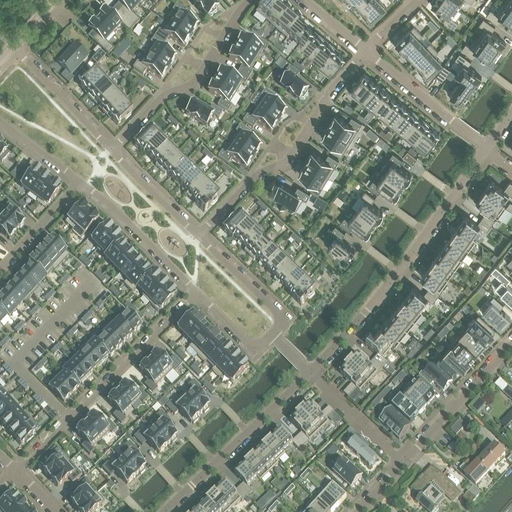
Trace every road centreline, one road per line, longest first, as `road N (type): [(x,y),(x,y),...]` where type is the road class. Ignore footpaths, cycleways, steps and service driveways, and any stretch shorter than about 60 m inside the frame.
road 1 (residential): [(309,371),(398,273),(485,151)]
road 2 (residential): [(366,51),(330,89),(285,161),(256,175),(197,236)]
road 3 (residential): [(198,295),(18,474)]
road 4 (residential): [(248,0),(194,83),(162,97),(112,149)]
road 5 (residential): [(168,511),(309,371)]
road 6 (residential): [(399,463),(511,341)]
road 7 (residential): [(78,183),(198,295)]
road 8 (residential): [(485,151),(366,51)]
road 9 (residential): [(112,149),(13,46)]
road 10 (residential): [(270,334),(276,312),(197,236)]
road 11 (residential): [(399,463),(309,371)]
road 12 (residential): [(197,236),(112,149)]
